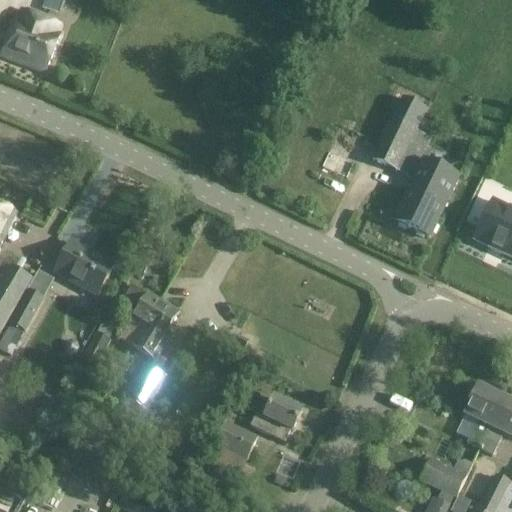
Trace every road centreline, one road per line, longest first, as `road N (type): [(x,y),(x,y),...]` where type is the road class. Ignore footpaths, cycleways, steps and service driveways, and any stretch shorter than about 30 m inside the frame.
road 1 (unclassified): [(0,98),(356,264),(398,305),(402,328)]
road 2 (unclassified): [(310,511),(402,328)]
road 3 (unclassified): [(511,337),(449,311),(427,310),(402,328)]
